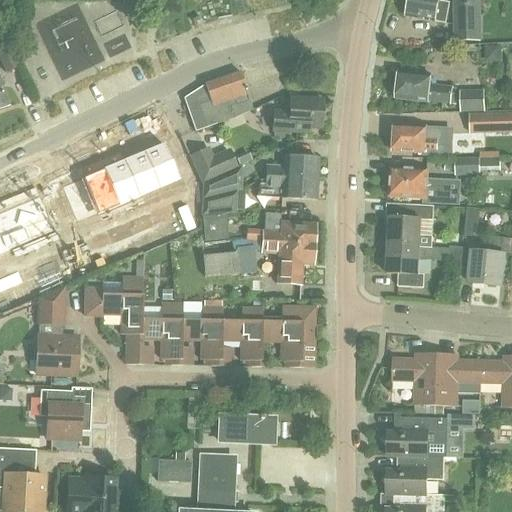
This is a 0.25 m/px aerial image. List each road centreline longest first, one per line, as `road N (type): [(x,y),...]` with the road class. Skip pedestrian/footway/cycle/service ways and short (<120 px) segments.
road 1 (residential): [(0,164),(218,59),(367,36)]
road 2 (residential): [(131,511),(132,480),(116,463),(123,385),(345,383)]
road 3 (residential): [(347,316),(347,141),(367,36)]
road 4 (residential): [(347,316),(511,332)]
road 5 (residential): [(349,511),(345,383)]
